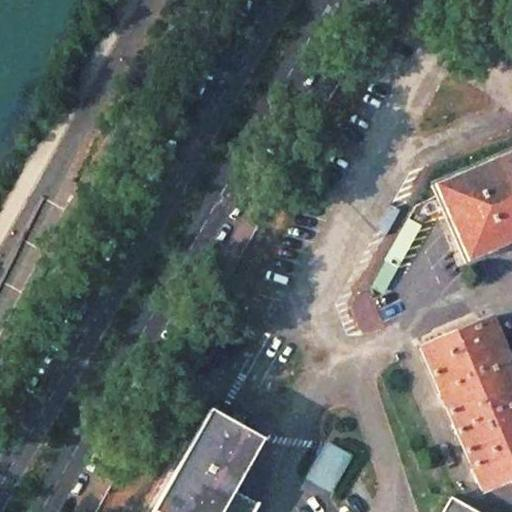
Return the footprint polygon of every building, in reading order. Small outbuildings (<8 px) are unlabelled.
[(511,150),(431,186),(465,264),(511,243),(511,150)] [(511,371),(489,318),(419,348),(481,492),(511,478),(511,371)] [(254,511),(260,503),(235,489),(263,440),(210,409),(152,511),(254,511)] [(303,479),(328,493),(349,456),(325,442),(303,479)] [(474,511),(450,498),(442,511),(474,511)]
